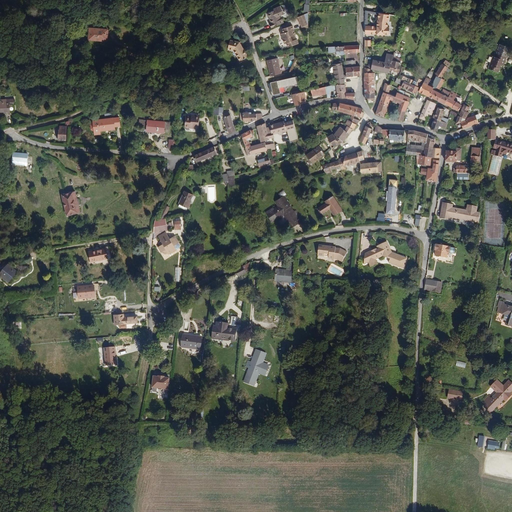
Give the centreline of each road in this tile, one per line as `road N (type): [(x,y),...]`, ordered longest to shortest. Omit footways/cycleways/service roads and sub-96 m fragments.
road 1 (track): [(121,511),(151,315),(154,223),(176,160)]
road 2 (residential): [(428,242),(381,229),(287,243),(151,315)]
road 3 (residential): [(276,116),(176,160),(10,135)]
road 4 (track): [(199,46),(85,109),(0,136)]
road 5 (residential): [(428,242),(418,429)]
